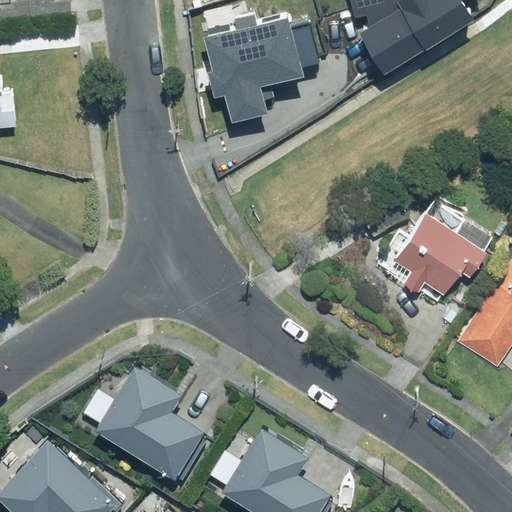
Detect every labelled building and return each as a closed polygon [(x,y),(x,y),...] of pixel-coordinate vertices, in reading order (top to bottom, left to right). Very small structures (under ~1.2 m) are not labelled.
[(362,20),(388,58),(475,0),(356,0),(358,6),(369,2),(372,13),(362,20)] [(307,59),(290,1),(258,9),(256,4),(237,9),(239,15),(207,24),(215,56),(210,58),(217,83),(227,80),(235,106),(271,96),(267,87),(278,85),(273,67),(307,59)] [(8,59),(0,59),(0,118),(24,116),(21,83),(10,84),(8,59)] [(363,213),(377,232),(414,204),(399,185),(363,213)] [(453,284),(469,259),(477,264),(500,229),(441,192),(403,253),(453,284)] [(511,256),(461,336),(501,361),(511,343),(511,256)] [(177,463),(206,416),(174,396),(184,378),(137,351),(98,415),(177,463)] [(310,441),(264,413),(224,477),(280,511),(311,511),(332,478),(300,458),(310,441)] [(44,511),(53,504),(62,511),(97,511),(119,489),(51,425),(0,478),(0,480),(33,511),(44,511)] [(190,511),(171,494),(154,511),(190,511)]
